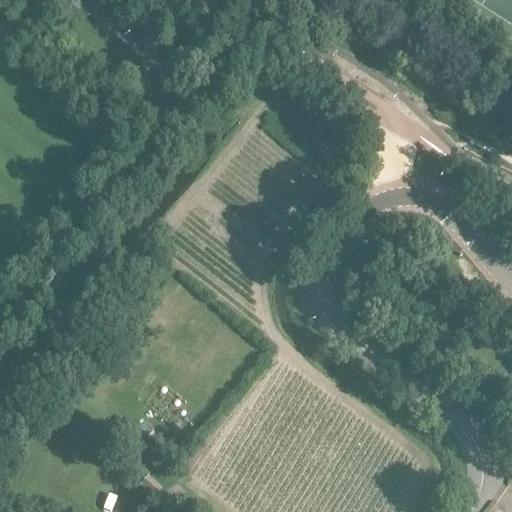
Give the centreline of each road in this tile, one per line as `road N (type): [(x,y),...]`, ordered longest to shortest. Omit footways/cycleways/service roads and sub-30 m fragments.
road 1 (residential): [(470,511),(481,466),(459,423),(336,329),(317,299),(328,260),(364,211),(405,185)]
road 2 (residential): [(405,185),(386,145),(307,55),(218,0)]
road 3 (residential): [(511,285),(439,200),(405,185)]
